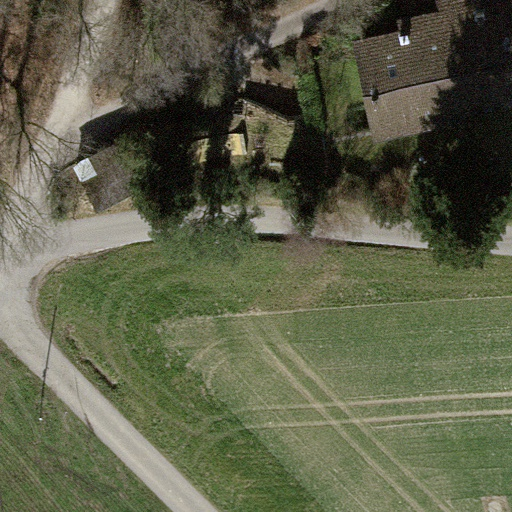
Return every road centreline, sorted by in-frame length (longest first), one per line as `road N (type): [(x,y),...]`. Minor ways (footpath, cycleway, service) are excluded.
road 1 (track): [(511,238),(188,217),(85,229),(0,269)]
road 2 (track): [(59,144),(345,0)]
road 3 (track): [(0,293),(211,511)]
road 4 (track): [(101,0),(59,144)]
road 5 (track): [(0,250),(59,144)]
